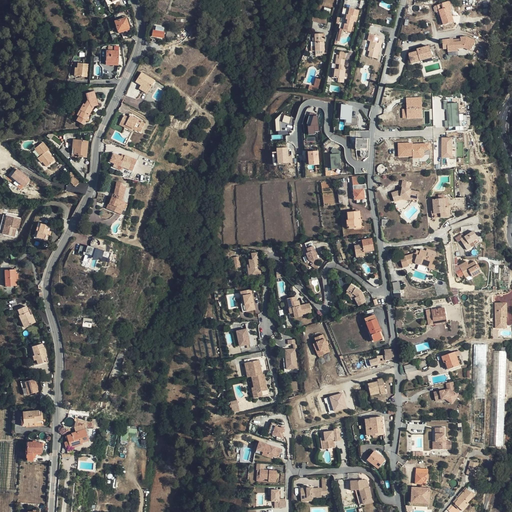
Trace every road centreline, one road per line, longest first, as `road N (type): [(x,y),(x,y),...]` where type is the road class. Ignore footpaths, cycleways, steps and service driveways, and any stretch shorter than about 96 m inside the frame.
road 1 (unclassified): [(135,0),(136,57),(99,136),(91,191),(46,285),(60,352),(51,511)]
road 2 (residential): [(273,372),(263,329),(269,258),(277,257),(319,307),(327,303),(327,266),(386,290)]
road 3 (residential): [(386,290),(399,400),(398,499)]
road 4 (residential): [(370,165),(351,161),(330,135),(325,106),(309,102),(298,125),(301,176)]
road 5 (residential): [(398,499),(384,498),(375,477),(359,469),(289,471),(287,498)]
road 6 (residential): [(403,0),(372,135)]
road 7 (residential): [(485,511),(491,464),(475,453),(438,511)]
